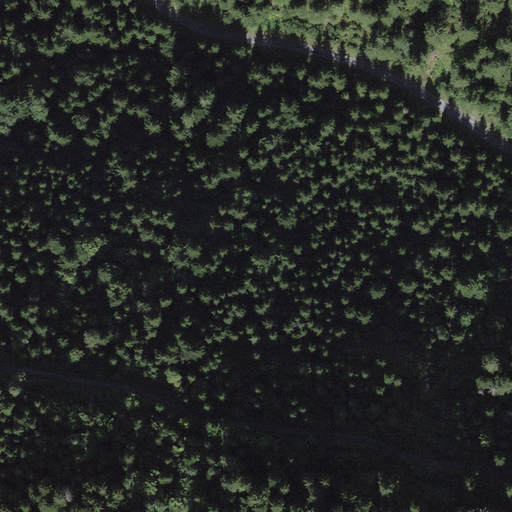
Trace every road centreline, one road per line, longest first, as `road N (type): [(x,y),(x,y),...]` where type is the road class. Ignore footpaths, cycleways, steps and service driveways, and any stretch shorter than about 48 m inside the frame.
road 1 (track): [(0,369),(136,387),(195,415),(511,472)]
road 2 (track): [(511,150),(472,136),(418,92),(336,55),(174,16),(154,0)]
